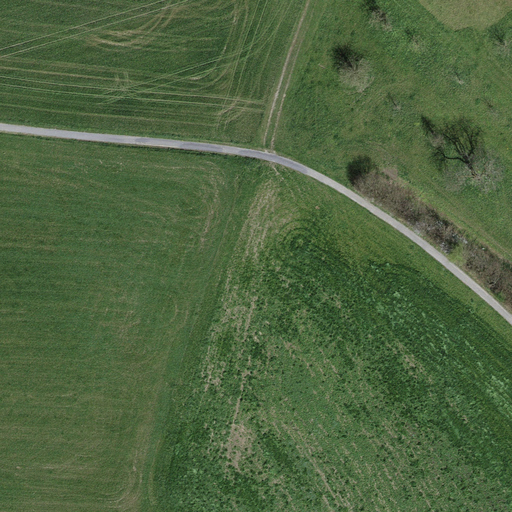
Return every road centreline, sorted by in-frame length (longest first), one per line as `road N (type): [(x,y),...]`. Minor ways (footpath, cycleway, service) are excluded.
road 1 (track): [(263,156),(326,181),(411,236),(511,320)]
road 2 (track): [(0,127),(263,156)]
road 3 (track): [(263,156),(308,0)]
